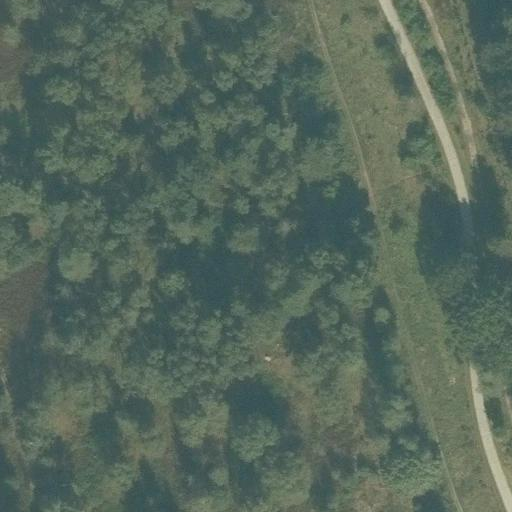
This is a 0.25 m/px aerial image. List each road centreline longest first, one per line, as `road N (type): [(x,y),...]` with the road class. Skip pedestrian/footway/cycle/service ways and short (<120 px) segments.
road 1 (track): [(310,0),(459,511)]
road 2 (unknown): [(511,416),(496,367),(484,223),(466,132),(420,0)]
